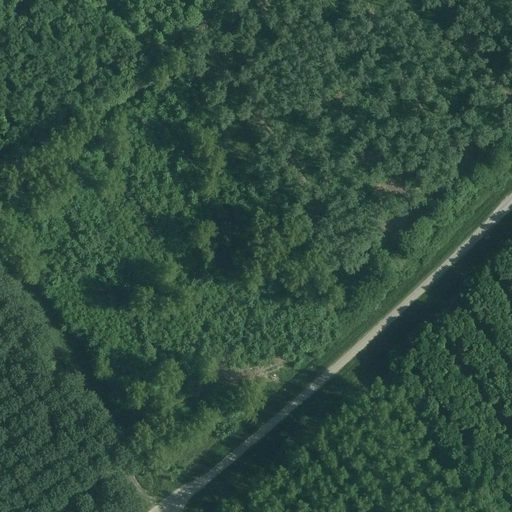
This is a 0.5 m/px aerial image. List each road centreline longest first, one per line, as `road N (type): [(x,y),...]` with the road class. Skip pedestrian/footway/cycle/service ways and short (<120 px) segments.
road 1 (unclassified): [(166,511),(511,203)]
road 2 (track): [(0,168),(238,0)]
road 3 (track): [(0,291),(156,511)]
